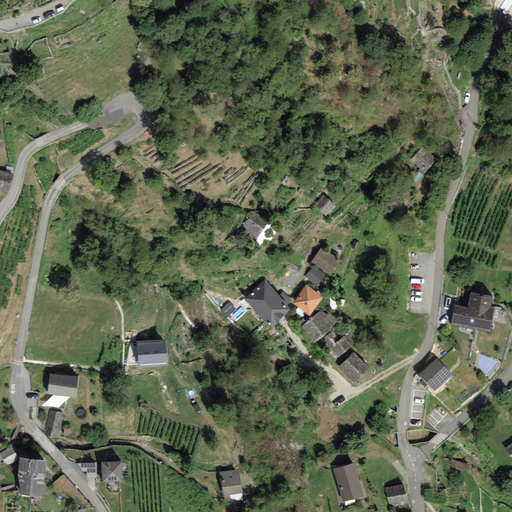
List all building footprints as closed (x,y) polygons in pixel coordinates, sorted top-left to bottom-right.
[(409,161),(424,173),(436,158),(421,146),(409,161)] [(13,174),(0,170),(0,189),(8,191),(13,174)] [(334,204),(323,194),(315,204),(326,214),(334,204)] [(267,222),(253,211),(242,227),(256,237),(267,222)] [(340,259),(321,246),(311,261),(330,274),(340,259)] [(325,275),(313,266),(305,277),(316,285),(325,275)] [(279,294),(265,278),(245,296),(269,324),(292,303),(281,292),(279,294)] [(323,296),(306,284),(293,302),(310,314),(323,296)] [(492,295),(470,292),(468,307),(453,305),(451,324),(491,329),(494,306),(490,305),(492,295)] [(325,314),(321,310),(300,326),(313,342),(339,321),(330,310),(325,314)] [(332,346),(340,354),(354,342),(346,334),(332,346)] [(369,367),(353,351),(338,366),(354,382),(369,367)] [(451,378),(436,362),(419,377),(434,394),(451,378)] [(78,376),(49,373),(47,393),(76,396),(78,376)] [(63,413),(49,410),(45,435),(59,437),(63,413)] [(18,458),(13,447),(0,454),(6,465),(18,458)] [(46,458),(21,456),(18,473),(21,494),(44,495),(46,458)] [(121,460),(101,462),(102,482),(123,480),(121,460)] [(354,462),(333,469),(344,501),(365,495),(354,462)] [(237,468),(218,472),(224,497),(243,493),(237,468)] [(404,482),(385,488),(391,508),(410,502),(404,482)]
